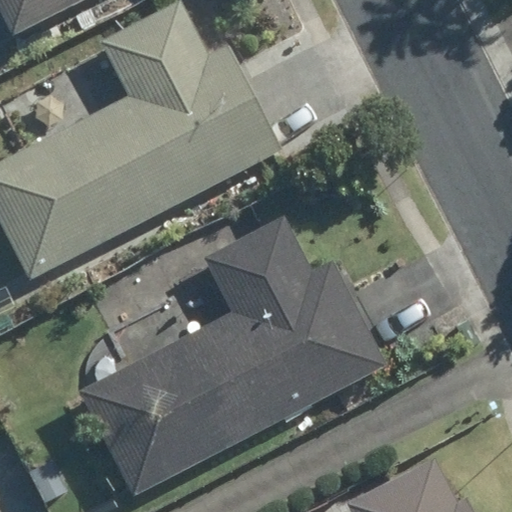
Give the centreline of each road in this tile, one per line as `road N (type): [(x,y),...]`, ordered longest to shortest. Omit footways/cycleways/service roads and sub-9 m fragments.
road 1 (unknown): [(223,511),(504,361)]
road 2 (residential): [(397,0),(511,224)]
